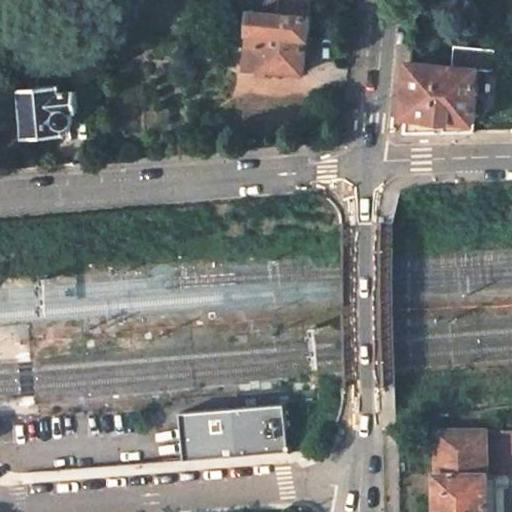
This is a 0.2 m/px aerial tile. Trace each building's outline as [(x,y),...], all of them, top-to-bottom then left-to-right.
[(311,0),(255,0),(255,9),(252,9),(247,69),(265,70),(266,68),(304,71),(307,34),(310,34),(311,14),(310,13),(311,0)] [(474,121),(479,67),(494,68),(496,47),(456,44),(454,65),(410,61),(404,115),(474,121)] [(26,137),(64,135),(63,124),(69,124),(71,124),(74,120),(74,111),(79,111),(77,90),(61,91),(60,85),(22,87),(26,137)] [(280,406),(176,415),(180,462),(284,454),(280,406)] [(439,429),(438,511),(487,511),(488,429),(439,429)]
